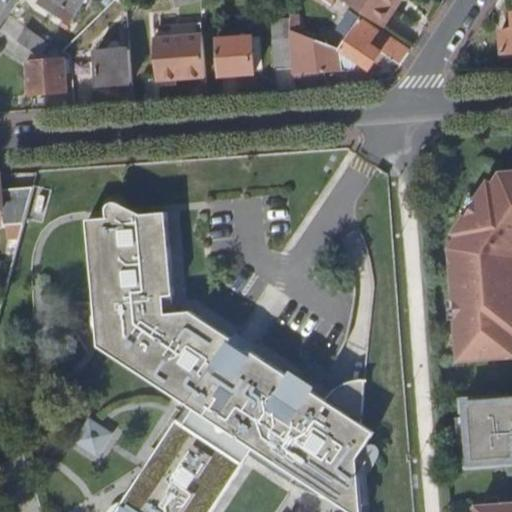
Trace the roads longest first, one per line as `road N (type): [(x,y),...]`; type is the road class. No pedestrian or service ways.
road 1 (residential): [(0,142),(403,108)]
road 2 (residential): [(403,108),(475,0)]
